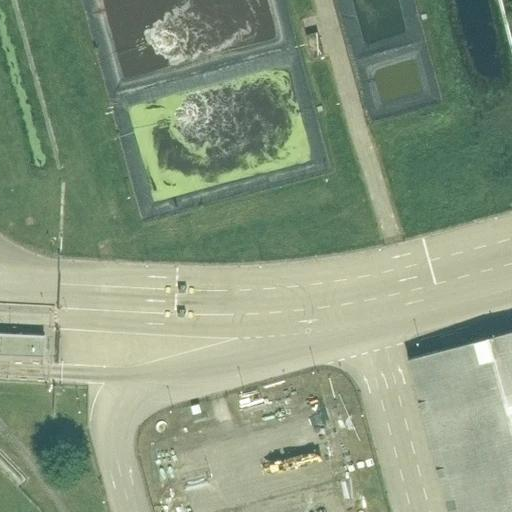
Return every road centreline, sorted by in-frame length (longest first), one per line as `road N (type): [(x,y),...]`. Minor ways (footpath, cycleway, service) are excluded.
road 1 (residential): [(286,313),(116,398),(110,441),(131,511)]
road 2 (residential): [(511,264),(286,313)]
road 3 (residential): [(286,313),(57,318)]
